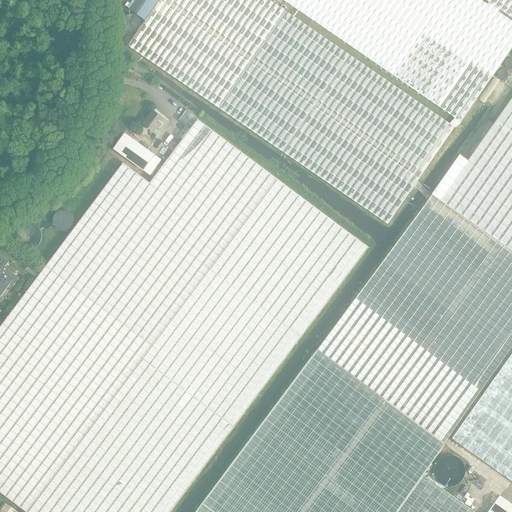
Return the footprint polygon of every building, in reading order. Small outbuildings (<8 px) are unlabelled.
[(455,127),(268,0),(159,0),(145,22),(127,46),(388,225),(455,127)] [(135,0),(129,10),(145,22),(159,0),(135,0)] [(288,0),(286,3),(371,61),(455,118),(450,123),(452,125),(455,127),(461,123),(491,79),(511,48),(511,21),(498,12),(499,10),(488,2),(487,4),(486,4),(480,0),(288,0)] [(511,0),(485,0),(488,2),(499,10),(511,18),(511,0)] [(460,155),(430,195),(511,254),(511,99),(492,128),(469,161),(460,155)] [(0,492),(26,511),(25,511),(170,511),(233,427),(297,341),(366,246),(349,232),(307,202),(276,179),(278,176),(237,147),(186,110),(178,121),(183,124),(184,125),(190,129),(149,184),(123,164),(0,327),(0,492)] [(162,132),(169,122),(153,110),(142,125),(154,133),(157,129),(162,132)] [(51,132),(40,119),(25,131),(36,144),(51,132)] [(155,155),(124,133),(113,150),(143,171),(155,155)] [(195,511),(397,511),(423,476),(445,445),(444,444),(449,437),(511,346),(511,254),(430,195),(195,511)] [(57,228),(64,227),(64,225),(71,224),(69,210),(54,213),(57,228)] [(45,234),(45,233),(45,231),(44,228),(43,226),(41,224),(39,222),(36,221),(34,221),(32,221),(29,221),(27,222),(23,224),(22,226),(20,228),(20,231),(19,234),(20,236),(20,238),(22,241),(23,242),(25,244),(27,245),(30,246),(32,246),(34,246),(37,245),(39,244),(41,242),(43,241),(44,238),(45,236),(45,234)] [(0,298),(3,295),(10,285),(13,286),(19,278),(4,268),(8,262),(0,256),(0,298)] [(29,265),(25,270),(35,277),(38,272),(29,265)] [(511,350),(495,375),(450,439),(508,480),(511,482),(511,350)] [(470,470),(470,467),(469,463),(467,460),(465,458),(462,455),(459,454),(456,453),(453,453),(449,453),(447,454),(444,456),(441,458),(440,460),(438,463),(437,466),(437,470),(437,473),(438,476),(440,479),(442,481),(444,484),(447,485),(450,486),(452,486),(457,486),(460,485),(462,484),(465,482),(467,480),(469,477),(470,474),(470,470)] [(473,511),(423,476),(397,511),(473,511)] [(511,511),(511,504),(500,496),(488,511),(511,511)]
